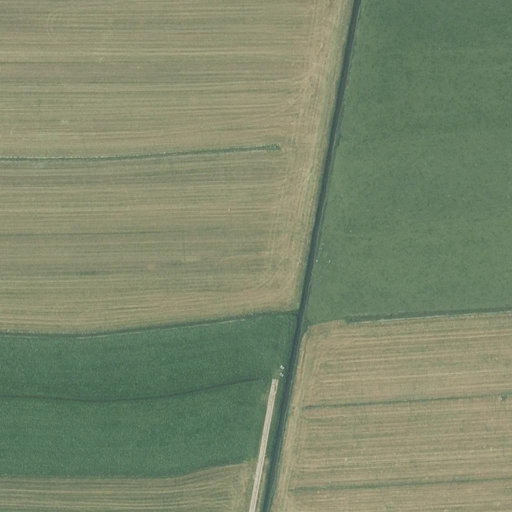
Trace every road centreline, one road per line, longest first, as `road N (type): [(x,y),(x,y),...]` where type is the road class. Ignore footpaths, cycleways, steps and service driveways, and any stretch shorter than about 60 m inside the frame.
road 1 (track): [(345,0),(302,243)]
road 2 (track): [(285,324),(250,511)]
